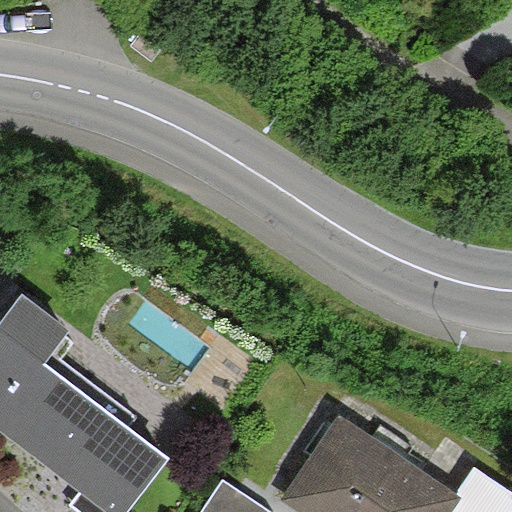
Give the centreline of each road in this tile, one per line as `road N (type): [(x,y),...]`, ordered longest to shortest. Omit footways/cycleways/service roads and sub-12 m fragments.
road 1 (tertiary): [(0,74),(147,112),(397,258),(450,279),(511,290)]
road 2 (track): [(451,89),(306,0)]
